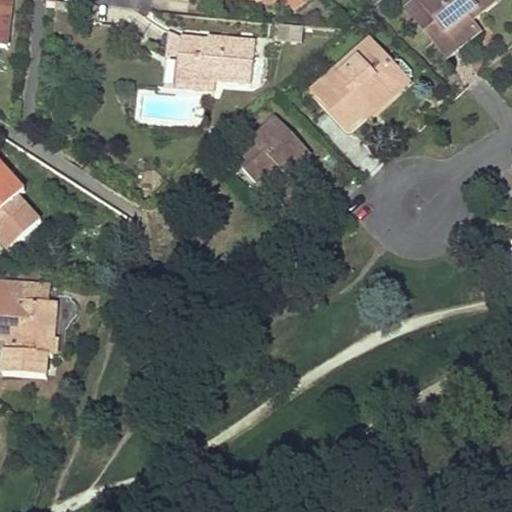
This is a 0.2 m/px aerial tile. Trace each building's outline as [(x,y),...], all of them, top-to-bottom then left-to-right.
[(0,0),(0,47),(6,48),(11,0),(0,0)] [(310,0),(283,0),(283,7),(294,14),(311,1),(310,0)] [(446,36),(456,48),(476,31),(472,26),(467,19),(476,11),(478,13),(495,0),(418,0),(417,1),(431,17),(419,26),(434,45),(446,36)] [(472,26),(499,3),(495,0),(478,13),(476,11),(467,19),(472,26)] [(431,17),(417,1),(406,10),(419,26),(431,17)] [(299,41),(301,29),(280,26),(278,38),(299,41)] [(446,36),(434,45),(448,62),(480,36),(476,31),(456,48),(446,36)] [(173,37),(171,60),(180,61),(182,40),(173,37)] [(212,43),(197,42),(182,40),(180,61),(188,62),(185,92),(214,95),(215,84),(252,87),(256,45),(219,42),(219,44),(218,50),(211,49),(212,43)] [(349,131),(357,124),(365,116),(371,110),(376,115),(401,92),(385,74),(392,67),(369,41),(352,56),(357,61),(339,78),(334,72),(313,92),(349,131)] [(352,56),(334,72),(339,78),(357,61),(352,56)] [(180,61),(177,92),(185,92),(188,62),(180,61)] [(392,67),(385,74),(401,92),(408,85),(392,67)] [(365,116),(369,121),(376,115),(371,110),(365,116)] [(276,167),(280,172),(286,178),(310,155),(276,119),(232,160),(255,185),(269,172),(276,167)] [(18,197),(25,191),(0,163),(0,237),(10,249),(39,222),(18,197)] [(269,172),(274,177),(280,172),(276,167),(269,172)] [(50,283),(0,279),(0,280),(0,338),(10,339),(9,344),(9,347),(11,347),(10,351),(5,351),(3,374),(47,378),(49,357),(54,358),(58,304),(48,303),(50,283)]
